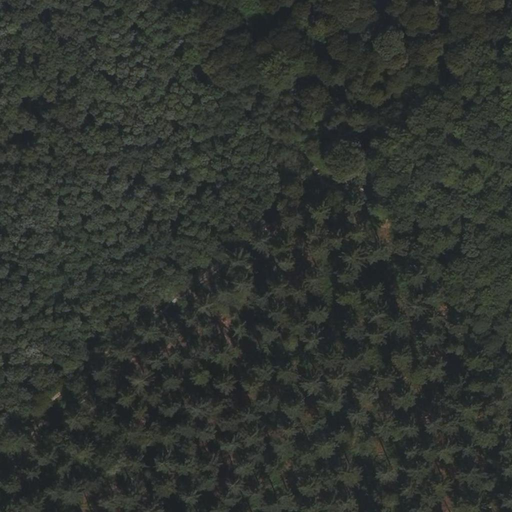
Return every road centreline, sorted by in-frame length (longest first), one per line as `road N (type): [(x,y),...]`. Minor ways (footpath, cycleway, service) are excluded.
road 1 (track): [(0,424),(511,15)]
road 2 (track): [(511,293),(297,162),(162,0)]
